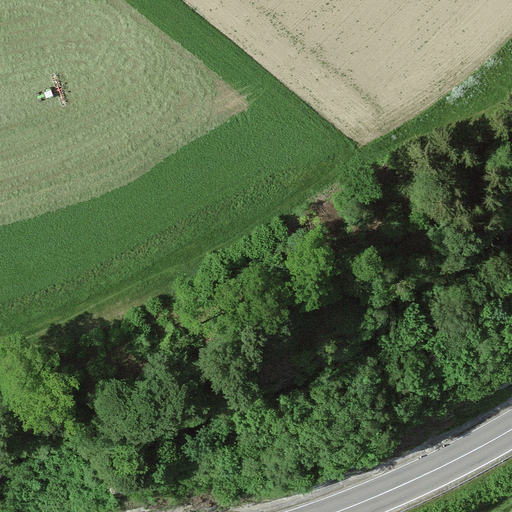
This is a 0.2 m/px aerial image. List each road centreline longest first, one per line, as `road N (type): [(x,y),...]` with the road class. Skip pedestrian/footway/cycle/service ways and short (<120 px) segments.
road 1 (track): [(511,129),(452,173),(382,169),(308,223),(141,298),(0,331)]
road 2 (secondary): [(511,428),(337,511)]
